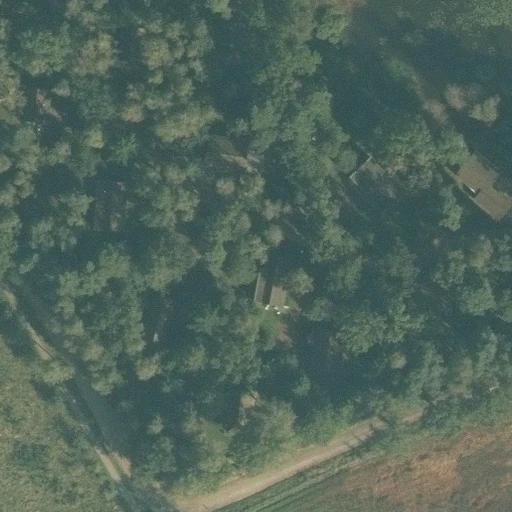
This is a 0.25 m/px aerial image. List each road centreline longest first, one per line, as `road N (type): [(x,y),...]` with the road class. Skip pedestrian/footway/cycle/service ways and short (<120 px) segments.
road 1 (track): [(511,377),(170,511)]
road 2 (track): [(166,511),(0,230)]
road 3 (unknown): [(179,0),(113,112)]
